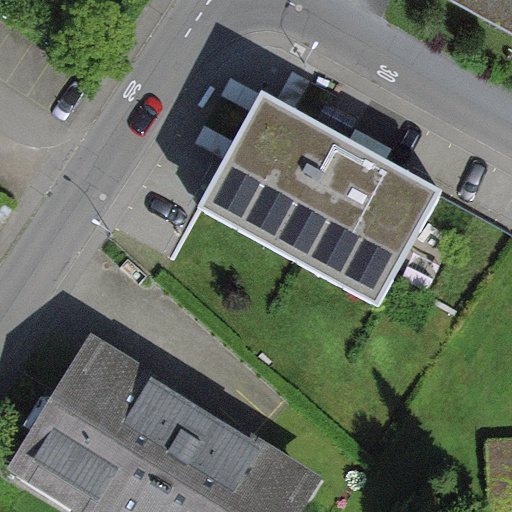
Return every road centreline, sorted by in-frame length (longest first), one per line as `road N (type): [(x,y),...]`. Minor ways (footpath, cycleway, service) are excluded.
road 1 (residential): [(0,315),(212,0)]
road 2 (residential): [(282,0),(511,130)]
